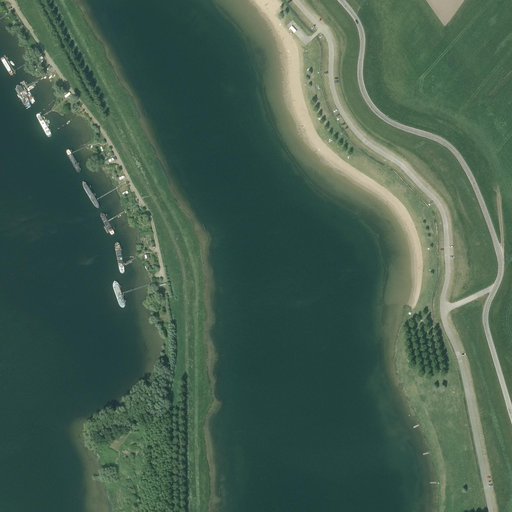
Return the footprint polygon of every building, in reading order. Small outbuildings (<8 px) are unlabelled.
[(4,57),(0,59),(11,77),(14,74),(4,57)] [(20,86),(15,89),(27,109),(32,106),(20,86)] [(48,137),(51,135),(39,114),(36,116),(48,137)] [(70,150),(66,152),(76,172),(80,171),(70,150)] [(83,183),(83,185),(94,207),(97,209),(98,208),(99,206),(87,183),(85,183),(83,183)] [(102,215),(101,217),(110,235),(113,237),(114,235),(114,233),(105,215),(103,215),(102,215)] [(116,244),(115,246),(120,272),(121,273),(124,273),(125,271),(119,245),(118,244),(116,244)] [(125,308),(126,306),(119,286),(117,284),(115,283),(114,285),(113,287),(120,308),(122,309),(125,308)]
